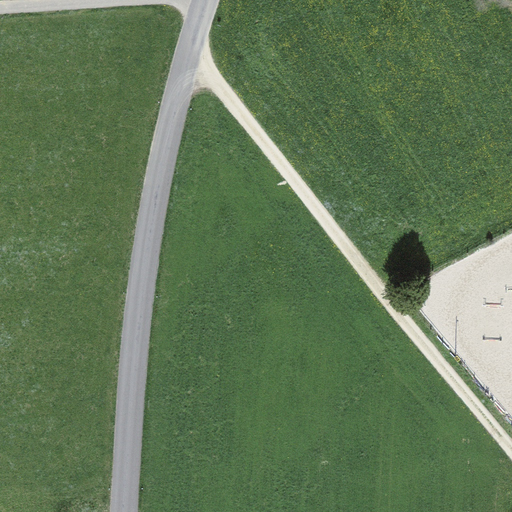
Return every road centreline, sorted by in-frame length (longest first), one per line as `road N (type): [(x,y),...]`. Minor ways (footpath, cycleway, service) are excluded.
road 1 (unclassified): [(207,0),(166,126),(129,318),(118,511)]
road 2 (track): [(193,38),(511,450)]
